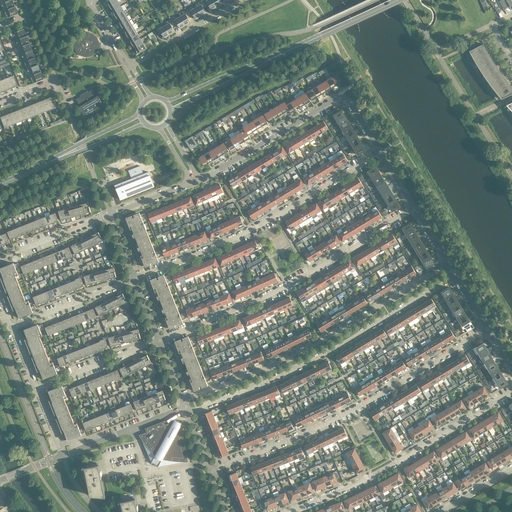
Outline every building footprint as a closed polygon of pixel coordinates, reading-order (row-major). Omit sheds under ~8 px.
[(9,0),(1,3),(3,10),(15,6),(14,6),(12,0),(9,0)] [(205,6),(202,0),(197,3),(199,6),(196,7),(201,16),(202,15),(202,16),(205,15),(204,14),(206,13),(203,7),(205,6)] [(202,0),(205,6),(208,4),(211,10),(213,9),(214,9),(216,8),(216,7),(217,7),(212,0),(202,0)] [(121,6),(118,2),(110,7),(112,9),(113,9),(114,11),(121,6)] [(15,6),(3,10),(6,17),(10,15),(10,16),(17,13),(14,6),(15,6)] [(124,11),(121,6),(114,11),(115,13),(114,13),(115,16),(124,11)] [(191,7),(186,10),(190,15),(192,14),(196,19),(197,18),(198,19),(200,17),(201,16),(196,7),(193,9),(191,7)] [(190,15),(186,10),(182,13),(183,15),(180,17),(185,25),(186,25),(189,24),(189,23),(190,22),(187,17),(190,15)] [(127,16),(124,11),(115,16),(117,19),(118,18),(119,20),(127,16)] [(129,20),(127,16),(119,20),(120,22),(119,23),(121,26),(129,20)] [(176,16),(171,19),(174,24),(177,23),(180,28),(182,27),(182,28),(185,26),(184,26),(185,25),(180,17),(177,18),(176,16)] [(174,24),(171,19),(166,22),(167,24),(164,26),(169,35),(170,34),(171,35),(173,33),(175,32),(171,26),(174,24)] [(132,25),(129,20),(121,26),(123,28),(124,28),(125,29),(132,25)] [(135,30),(132,25),(125,29),(126,31),(125,32),(126,35),(135,30)] [(168,35),(169,35),(164,26),(161,28),(160,25),(155,28),(158,34),(161,32),(164,38),(166,37),(169,36),(168,35)] [(12,33),(15,40),(26,36),(23,29),(23,28),(12,33)] [(138,34),(135,30),(126,35),(128,37),(129,37),(130,39),(138,34)] [(96,37),(95,36),(94,35),(93,36),(93,35),(92,35),(91,34),(90,34),(89,34),(88,37),(85,37),(85,33),(83,34),(82,34),(81,34),(80,35),(79,34),(78,35),(77,36),(76,37),(76,36),(76,37),(77,37),(77,38),(76,39),(76,40),(75,40),(75,41),(75,42),(76,42),(76,46),(75,46),(75,47),(75,48),(75,49),(76,50),(76,51),(75,51),(76,52),(77,53),(77,54),(78,54),(79,53),(79,54),(80,54),(81,55),(82,55),(83,56),(83,54),(84,54),(85,54),(86,55),(87,54),(87,56),(88,56),(90,55),(91,55),(92,54),(92,55),(93,55),(94,54),(95,53),(96,52),(95,52),(95,51),(96,50),(96,49),(97,47),(96,47),(96,43),(97,43),(97,42),(97,41),(96,40),(96,39),(97,38),(96,38),(96,37)] [(140,39),(138,34),(130,39),(131,41),(132,44),(140,39)] [(26,36),(15,40),(18,47),(29,43),(26,36)] [(143,44),(140,39),(132,44),(134,47),(135,46),(136,48),(143,44)] [(29,43),(18,47),(21,54),(32,50),(29,43)] [(146,49),(143,44),(136,48),(137,50),(136,50),(137,54),(141,51),(142,52),(145,50),(145,49),(146,49)] [(483,44),(469,51),(469,52),(472,56),(475,62),(478,67),(481,72),(494,64),(493,61),(491,59),(490,56),(488,54),(487,52),(486,49),(484,47),(483,44)] [(32,50),(21,54),(24,62),(35,57),(32,50)] [(35,57),(24,62),(27,69),(38,64),(37,64),(35,57)] [(38,65),(38,64),(27,69),(29,76),(40,72),(40,71),(38,65)] [(494,64),(481,72),(484,77),(488,82),(492,87),(495,91),(495,92),(507,82),(506,80),(504,78),(502,75),(501,73),(499,71),(497,68),(496,66),(494,64)] [(40,72),(29,76),(32,82),(36,81),(36,82),(43,79),(40,72)] [(331,77),(332,77),(337,85),(336,86),(337,86),(339,85),(338,84),(342,82),(343,81),(342,80),(342,79),(341,79),(340,79),(337,74),(336,74),(334,76),(334,75),(331,77)] [(13,75),(7,78),(12,89),(12,88),(17,86),(17,85),(17,86),(13,75)] [(332,77),(331,77),(329,79),(329,78),(327,80),(326,80),(327,80),(332,88),(332,89),(334,88),(333,87),(336,86),(337,85),(332,77)] [(12,89),(7,78),(2,80),(6,91),(6,90),(11,88),(11,89),(12,89)] [(327,80),(324,82),(324,81),(322,83),(321,83),(322,83),(327,91),(327,92),(329,91),(329,90),(332,89),(332,88),(327,80)] [(507,82),(495,92),(499,96),(501,99),(511,93),(511,87),(511,86),(509,84),(507,82)] [(322,83),(320,85),(319,84),(317,86),(317,85),(316,86),(317,86),(322,94),(322,95),(324,94),(324,93),(327,91),(322,83)] [(317,86),(315,88),(314,87),(312,89),(312,88),(312,89),(317,97),(317,98),(319,97),(319,96),(322,94),(317,86)] [(312,89),(310,91),(310,90),(307,92),(307,91),(307,92),(312,100),(313,101),(314,100),(314,99),(317,97),(312,89)] [(87,91),(84,93),(80,96),(80,97),(76,99),(80,106),(79,107),(85,118),(104,107),(98,96),(97,97),(92,90),(88,92),(87,91)] [(300,96),(305,104),(305,105),(306,105),(308,104),(307,103),(311,101),(306,93),(303,95),(303,94),(300,96)] [(300,96),(298,98),(298,97),(295,99),(296,99),(301,107),(300,107),(301,108),(303,107),(302,106),(305,105),(305,104),(300,96)] [(45,99),(44,99),(49,110),(55,108),(53,104),(53,103),(52,100),(51,97),(50,97),(45,99)] [(49,110),(44,99),(44,100),(39,102),(39,101),(43,112),(49,110)] [(296,99),(295,99),(293,101),(293,100),(291,102),(290,102),(291,102),(296,110),(296,111),(298,110),(297,109),(300,107),(301,107),(296,99)] [(43,112),(39,101),(39,102),(34,104),(34,103),(33,104),(38,114),(43,112)] [(279,105),(284,113),(284,114),(286,113),(286,112),(289,110),(285,105),(286,104),(284,102),(282,103),(281,103),(279,105),(279,104),(279,105)] [(291,102),(288,104),(288,103),(286,104),(285,105),(289,110),(291,113),(291,114),(293,113),(292,112),(296,110),(291,102)] [(38,114),(33,104),(28,106),(32,117),(38,114)] [(272,109),(270,105),(267,107),(269,111),(274,119),(275,120),(276,119),(276,118),(279,116),(274,108),(272,109)] [(279,105),(277,106),(274,107),(274,108),(279,116),(279,117),(281,116),(281,115),(284,113),(279,105)] [(32,117),(28,106),(27,106),(22,108),(26,119),(32,117)] [(269,111),(267,107),(262,110),(270,123),(272,122),(271,121),(274,119),(269,111)] [(26,119),(22,108),(17,110),(21,121),(26,119)] [(21,121),(17,110),(16,110),(16,111),(11,113),(11,112),(15,123),(21,121)] [(335,118),(337,120),(344,116),(343,113),(341,111),(334,115),(335,118)] [(15,123),(11,112),(11,113),(6,115),(6,114),(5,115),(10,125),(15,123)] [(10,125),(5,115),(0,117),(0,116),(0,117),(4,128),(10,125)] [(260,116),(258,118),(263,126),(266,124),(266,125),(268,124),(268,123),(263,115),(262,115),(260,116)] [(346,118),(344,116),(337,120),(338,123),(340,125),(347,121),(346,118)] [(255,120),(253,121),(258,129),(261,127),(261,128),(263,127),(263,126),(258,118),(257,117),(257,118),(255,119),(255,120)] [(250,123),(248,124),(253,132),(256,130),(256,131),(258,130),(258,129),(253,121),(253,120),(252,120),(252,121),(250,122),(250,123)] [(328,129),(324,121),(323,122),(321,123),(318,124),(318,125),(319,125),(323,132),(328,129)] [(349,123),(347,121),(340,125),(338,126),(341,131),(343,130),(350,125),(349,123)] [(243,127),(244,130),(245,129),(248,135),(251,133),(252,134),(253,133),(253,132),(248,124),(248,123),(247,123),(248,124),(245,125),(245,126),(243,127)] [(319,125),(318,125),(316,126),(314,127),(313,127),(314,128),(318,135),(323,132),(319,125)] [(352,128),(350,125),(343,130),(344,132),(346,135),(353,130),(352,128)] [(244,130),(243,127),(238,130),(239,130),(240,133),(245,141),(248,139),(249,140),(251,139),(250,138),(248,135),(245,129),(244,130)] [(314,128),(311,129),(311,128),(309,130),(308,130),(309,131),(309,130),(313,138),(318,135),(314,128)] [(233,133),(235,135),(235,136),(240,144),(243,142),(244,143),(246,142),(245,141),(240,133),(239,130),(233,133)] [(309,130),(309,131),(307,132),(306,131),(304,133),(303,133),(304,134),(304,133),(308,141),(313,138),(309,130)] [(355,133),(353,130),(346,135),(347,137),(349,140),(356,135),(355,133)] [(304,133),(304,134),(302,135),(301,134),(299,136),(304,144),(308,141),(304,133)] [(235,135),(235,136),(232,137),(233,138),(230,139),(235,147),(238,145),(239,146),(241,145),(240,144),(235,136),(235,135)] [(358,138),(356,135),(349,140),(350,142),(352,145),(359,140),(358,138)] [(236,148),(235,147),(230,139),(230,138),(228,136),(223,139),(230,150),(234,148),(234,149),(236,148)] [(299,136),(297,138),(297,137),(294,139),(299,147),(304,144),(299,136)] [(197,145),(192,137),(185,141),(190,149),(197,145)] [(294,139),(292,141),(292,140),(289,142),(294,150),(299,147),(294,139)] [(361,143),(359,140),(352,145),(353,147),(355,150),(362,145),(361,143)] [(221,145),(219,146),(224,154),(227,152),(227,153),(229,152),(229,151),(224,143),(223,142),(223,143),(221,144),(221,145)] [(289,142),(287,144),(287,143),(284,145),(285,145),(284,146),(289,153),(294,150),(289,142)] [(216,148),(214,149),(219,157),(222,155),(222,156),(224,155),(224,154),(219,146),(218,145),(218,146),(216,147),(216,148)] [(364,147),(362,145),(355,150),(356,152),(358,155),(365,150),(364,147)] [(279,148),(277,150),(281,157),(287,154),(282,147),(282,146),(279,148)] [(211,151),(209,152),(214,160),(217,158),(217,159),(219,158),(219,157),(214,149),(213,148),(213,149),(211,150),(211,151)] [(274,151),(272,153),(277,160),(281,157),(277,150),(277,149),(276,149),(277,149),(274,151)] [(206,154),(204,155),(209,163),(212,161),(213,162),(214,161),(214,160),(209,152),(209,151),(208,151),(208,152),(206,153),(206,154)] [(270,154),(267,156),(272,163),(277,160),(272,153),(272,152),(269,154),(270,154)] [(348,161),(343,153),(343,154),(339,156),(343,164),(347,161),(348,161)] [(210,164),(209,163),(204,155),(204,154),(203,154),(204,155),(201,156),(199,158),(202,163),(202,164),(201,164),(201,165),(201,166),(202,166),(203,166),(204,166),(207,164),(208,165),(210,164)] [(265,157),(263,159),(262,159),(267,166),(272,163),(267,156),(267,155),(264,157),(265,157)] [(170,175),(162,156),(151,160),(156,171),(158,170),(161,176),(163,174),(165,177),(170,175)] [(343,164),(339,156),(334,159),(339,166),(343,164)] [(260,160),(258,162),(257,162),(262,169),(267,166),(262,159),(263,159),(262,158),(260,160)] [(339,166),(334,159),(330,161),(334,169),(339,166)] [(255,163),(253,165),(252,165),(257,172),(262,169),(257,162),(258,162),(257,161),(255,163)] [(334,169),(330,161),(325,164),(330,171),(334,169)] [(250,166),(248,168),(252,175),(257,172),(252,165),(253,165),(252,164),(250,166)] [(330,171),(325,164),(321,167),(326,174),(330,171)] [(154,186),(151,178),(148,172),(143,174),(140,166),(129,171),(129,170),(128,171),(132,179),(115,185),(120,199),(154,186)] [(245,169),(243,171),(247,178),(252,175),(248,168),(247,167),(245,169)] [(326,174),(321,167),(317,169),(321,177),(326,174)] [(370,174),(371,177),(379,172),(377,169),(377,170),(376,167),(368,171),(370,174)] [(321,177),(317,169),(312,172),(317,179),(321,177)] [(240,172),(238,174),(242,181),(247,178),(243,171),(243,170),(242,170),(240,172)] [(317,179),(312,172),(308,175),(313,182),(317,179)] [(380,174),(379,172),(371,177),(372,179),(373,179),(374,181),(382,177),(380,174)] [(235,175),(233,176),(233,177),(238,184),(242,181),(238,174),(238,173),(237,173),(238,173),(235,175)] [(313,182),(308,175),(303,177),(308,185),(313,182)] [(233,187),(238,184),(233,177),(233,176),(230,178),(228,180),(228,179),(228,180),(232,187),(233,187)] [(294,180),(296,182),(300,190),(305,187),(305,186),(305,187),(299,177),(294,180)] [(383,179),(382,177),(374,181),(376,184),(375,184),(377,186),(385,182),(383,179)] [(363,185),(358,178),(353,181),(358,188),(362,185),(363,185)] [(358,188),(353,181),(349,183),(354,191),(358,188)] [(300,190),(296,182),(291,185),(296,192),(300,190)] [(386,184),(385,182),(377,186),(378,189),(380,191),(387,187),(386,184)] [(354,191),(349,183),(345,186),(349,193),(354,191)] [(214,186),(218,194),(223,192),(219,184),(217,185),(214,186)] [(296,192),(291,185),(287,188),(291,195),(296,192)] [(214,186),(212,188),(211,187),(209,188),(208,188),(209,189),(212,197),(218,194),(214,186)] [(349,193),(345,186),(340,189),(345,196),(349,193)] [(389,189),(387,187),(380,191),(381,194),(383,196),(391,191),(389,189)] [(291,195),(287,188),(283,190),(287,198),(291,195)] [(209,189),(206,190),(206,189),(204,191),(203,190),(203,191),(204,191),(207,199),(212,197),(209,189)] [(345,196),(340,189),(336,191),(340,199),(345,196)] [(287,198),(283,190),(278,193),(283,200),(287,198)] [(204,191),(203,191),(201,192),(198,193),(198,194),(198,193),(202,201),(207,199),(204,191)] [(340,199),(336,191),(332,194),(336,201),(340,199)] [(392,194),(391,191),(383,196),(384,198),(386,201),(393,196),(392,194)] [(198,193),(198,194),(196,195),(196,194),(193,195),(193,196),(197,204),(202,201),(198,193)] [(283,200),(278,193),(274,196),(278,203),(283,200)] [(336,201),(332,194),(327,197),(332,204),(336,201)] [(278,203),(274,196),(269,198),(274,206),(278,203)] [(395,199),(393,196),(386,201),(387,203),(389,206),(396,201),(395,199)] [(187,198),(185,199),(188,207),(194,205),(190,197),(191,197),(190,197),(187,198)] [(332,204),(327,197),(323,199),(327,207),(332,204)] [(182,200),(180,201),(179,201),(183,209),(188,207),(185,199),(185,198),(184,199),(185,199),(182,200)] [(274,206),(269,198),(265,201),(269,208),(274,206)] [(327,207),(323,199),(318,202),(323,209),(327,207)] [(177,202),(174,203),(177,211),(183,209),(179,201),(180,201),(179,201),(177,202)] [(269,208),(265,201),(261,204),(265,211),(269,208)] [(398,203),(396,201),(389,206),(390,208),(392,211),(399,206),(398,204),(398,203)] [(171,205),(169,205),(169,206),(172,214),(177,211),(174,203),(171,204),(171,205)] [(317,203),(316,203),(312,206),(316,213),(321,211),(316,204),(317,203)] [(265,211),(261,204),(256,206),(261,214),(265,211)] [(166,207),(164,208),(167,216),(172,214),(169,206),(169,205),(166,206),(166,207)] [(261,214),(256,206),(252,209),(256,216),(261,214)] [(318,216),(316,213),(312,206),(307,209),(312,216),(313,219),(318,216)] [(161,209),(158,210),(161,218),(167,216),(164,208),(164,207),(163,207),(161,208),(161,209)] [(156,211),(153,212),(156,220),(161,218),(158,210),(158,209),(155,210),(156,211)] [(256,216),(252,209),(248,211),(247,211),(252,219),(256,216)] [(312,216),(307,209),(303,211),(307,219),(312,216)] [(382,217),(377,210),(373,213),(377,220),(382,217)] [(148,214),(147,214),(151,222),(156,220),(153,212),(153,211),(150,212),(150,213),(148,214)] [(307,219),(303,211),(299,214),(303,221),(307,219)] [(58,221),(55,213),(50,215),(53,223),(58,221)] [(133,215),(134,217),(132,218),(131,216),(126,218),(127,220),(123,221),(127,229),(132,227),(143,223),(143,222),(148,219),(145,213),(140,215),(139,213),(133,215)] [(363,215),(364,218),(369,225),(373,223),(368,215),(367,213),(363,215)] [(377,220),(373,213),(368,215),(373,223),(377,220)] [(303,221),(299,214),(294,217),(299,224),(303,221)] [(245,219),(243,215),(240,217),(240,216),(239,216),(235,218),(238,226),(243,224),(242,220),(245,219)] [(299,224),(294,217),(290,219),(294,227),(299,224)] [(238,226),(235,218),(230,220),(234,228),(238,226)] [(369,225),(364,218),(360,220),(364,228),(369,225)] [(294,227),(290,219),(286,222),(285,222),(288,226),(287,227),(287,228),(288,228),(289,229),(290,230),(290,229),(294,227)] [(234,228),(230,220),(225,222),(229,230),(234,228)] [(364,228),(360,220),(355,223),(360,231),(364,228)] [(229,230),(225,222),(221,224),(224,232),(229,230)] [(146,230),(143,223),(132,227),(134,234),(132,234),(133,238),(135,237),(137,242),(149,237),(147,232),(146,230)] [(360,231),(355,223),(351,226),(356,233),(360,231)] [(224,232),(221,224),(216,226),(220,234),(224,232)] [(404,231),(405,233),(413,229),(412,226),(410,224),(402,228),(404,231)] [(220,234),(216,226),(212,228),(215,236),(220,234)] [(356,233),(351,226),(347,228),(351,236),(356,233)] [(215,236),(212,228),(207,231),(210,238),(210,239),(215,236)] [(351,236),(347,228),(342,231),(347,238),(351,236)] [(415,231),(413,229),(405,233),(407,236),(408,238),(416,233),(414,231),(415,231)] [(15,238),(12,230),(7,232),(10,240),(15,238)] [(347,238),(342,231),(338,234),(342,241),(347,238)] [(103,240),(98,232),(94,234),(98,243),(103,240)] [(204,232),(199,234),(203,242),(208,240),(208,239),(207,240),(204,232)] [(9,242),(6,233),(1,235),(4,244),(9,242)] [(417,236),(416,233),(408,238),(410,240),(410,241),(411,243),(419,238),(418,236),(417,236)] [(98,243),(94,234),(89,237),(94,245),(98,243)] [(397,242),(392,234),(388,237),(392,244),(397,242)] [(336,235),(331,238),(336,245),(340,242),(336,235)] [(94,245),(89,237),(85,239),(89,248),(94,245)] [(151,243),(149,237),(137,242),(139,247),(137,248),(139,251),(141,250),(143,256),(155,252),(152,245),(152,244),(151,243)] [(394,247),(392,244),(388,237),(383,240),(388,247),(389,249),(394,247)] [(336,245),(331,238),(327,241),(331,248),(336,245)] [(420,241),(419,238),(411,243),(413,245),(414,248),(422,243),(420,241)] [(89,248),(85,239),(80,241),(84,250),(89,248)] [(255,241),(250,243),(254,251),(258,249),(259,249),(258,248),(261,246),(259,243),(257,244),(255,240),(255,241)] [(388,247),(383,240),(379,242),(383,250),(388,247)] [(84,250),(80,241),(76,244),(80,252),(84,250)] [(331,248),(327,241),(322,243),(327,251),(331,248)] [(383,250),(379,242),(375,245),(379,252),(383,250)] [(255,253),(254,251),(250,243),(245,245),(249,253),(250,255),(255,253)] [(327,251),(322,243),(318,246),(322,253),(327,251)] [(423,246),(422,243),(414,248),(416,250),(417,253),(425,248),(424,246),(423,246)] [(80,252),(76,244),(71,246),(75,255),(80,252)] [(249,253),(245,245),(241,247),(244,255),(249,253)] [(379,252),(375,245),(370,248),(375,255),(379,252)] [(322,253),(318,246),(314,249),(318,256),(322,253)] [(69,247),(66,248),(64,249),(67,257),(66,257),(67,258),(72,256),(69,247)] [(169,255),(166,247),(161,249),(164,257),(165,257),(169,255)] [(244,255),(241,247),(236,249),(240,257),(244,255)] [(375,255),(370,248),(366,250),(370,258),(375,255)] [(426,250),(425,248),(417,253),(419,255),(420,257),(428,253),(426,250)] [(241,260),(240,257),(236,249),(231,251),(235,259),(236,262),(241,260)] [(318,256),(314,249),(309,251),(314,259),(318,256)] [(370,258),(366,250),(362,253),(366,260),(370,258)] [(163,258),(160,251),(155,253),(155,252),(143,256),(138,259),(141,266),(144,265),(145,267),(151,265),(150,263),(152,262),(153,264),(159,262),(158,260),(163,258)] [(235,259),(231,251),(227,253),(230,261),(235,259)] [(314,259),(309,251),(305,254),(305,255),(305,256),(305,257),(306,257),(307,258),(309,261),(314,259)] [(232,264),(230,261),(227,253),(222,255),(227,266),(232,264)] [(366,260),(362,253),(357,256),(362,263),(366,260)] [(429,255),(428,253),(420,257),(422,260),(423,262),(431,258),(429,255)] [(227,266),(222,255),(217,257),(217,258),(222,268),(227,266)] [(362,263),(357,256),(352,258),(353,259),(357,266),(362,263)] [(215,258),(210,260),(213,268),(218,266),(215,259),(215,258)] [(423,262),(425,265),(428,270),(435,266),(433,263),(434,263),(432,260),(431,258),(423,262)] [(350,260),(345,263),(349,270),(354,268),(350,261),(350,260)] [(18,263),(14,264),(13,263),(0,268),(4,280),(15,276),(18,275),(15,268),(19,267),(18,263)] [(349,270),(345,263),(340,266),(345,273),(349,270)] [(29,272),(26,264),(21,266),(24,274),(29,272)] [(200,277),(199,274),(196,266),(191,268),(194,276),(195,279),(200,277)] [(345,273),(340,266),(336,268),(341,276),(345,273)] [(411,266),(406,269),(411,277),(416,274),(416,273),(412,267),(411,266)] [(342,278),(341,276),(336,268),(332,271),(338,281),(342,278)] [(411,277),(406,269),(402,271),(407,279),(411,277)] [(338,281),(332,271),(327,274),(333,283),(338,281)] [(407,279),(402,271),(397,274),(398,275),(402,282),(407,279)] [(279,276),(277,272),(274,273),(269,275),(273,283),(277,281),(278,281),(276,277),(279,276)] [(180,281),(177,273),(172,275),(175,284),(175,283),(180,281)] [(333,283),(327,274),(323,276),(329,286),(333,283)] [(158,277),(159,279),(157,280),(156,278),(150,280),(151,282),(148,283),(151,291),(156,289),(168,285),(167,283),(172,281),(170,275),(164,277),(164,275),(158,277)] [(259,277),(260,279),(263,287),(268,285),(265,277),(264,275),(259,277)] [(273,283),(269,275),(265,277),(268,285),(273,283)] [(398,275),(393,278),(397,285),(402,282),(398,275)] [(21,289),(15,276),(4,280),(9,294),(21,289)] [(329,286),(323,276),(319,279),(324,289),(329,286)] [(75,279),(75,280),(76,280),(79,288),(84,286),(80,277),(75,279)] [(393,277),(388,280),(393,288),(397,285),(393,278),(393,277)] [(263,287),(260,279),(255,281),(259,289),(263,287)] [(324,289),(319,279),(314,282),(320,292),(324,289)] [(393,288),(388,280),(383,283),(384,284),(388,291),(393,288)] [(259,289),(255,281),(251,283),(254,291),(259,289)] [(320,292),(314,282),(310,284),(316,294),(320,292)] [(254,291),(251,283),(246,285),(249,293),(254,291)] [(316,294),(310,284),(305,287),(310,294),(311,297),(316,294)] [(384,284),(379,286),(384,293),(388,291),(384,284)] [(170,292),(168,285),(156,289),(159,296),(157,296),(158,300),(160,299),(162,303),(173,298),(171,293),(171,294),(170,292)] [(249,293),(246,285),(241,287),(245,295),(249,293)] [(379,285),(374,288),(379,296),(384,293),(379,286),(379,285)] [(245,295),(241,287),(237,290),(240,297),(245,295)] [(310,294),(305,287),(301,290),(306,297),(310,294)] [(443,295),(444,297),(452,292),(451,290),(450,290),(449,287),(441,292),(443,295)] [(379,296),(374,288),(369,291),(374,299),(379,296)] [(26,302),(21,289),(9,294),(14,307),(15,307),(28,301),(26,302)] [(240,297),(237,290),(232,292),(235,299),(235,300),(240,297)] [(307,300),(306,297),(301,290),(297,292),(296,292),(303,302),(307,300)] [(374,299),(369,291),(365,294),(365,295),(369,302),(374,299)] [(453,295),(452,292),(444,297),(446,299),(447,302),(455,297),(453,295)] [(127,302),(123,293),(118,296),(122,304),(127,302)] [(229,293),(224,295),(227,303),(232,301),(229,293)] [(41,303),(38,295),(33,297),(36,305),(41,303)] [(362,295),(357,298),(362,306),(367,303),(363,297),(363,296),(362,295)] [(122,304),(118,296),(113,298),(118,307),(122,304)] [(289,297),(285,299),(288,307),(293,305),(296,303),(294,300),(291,301),(290,297),(289,297)] [(456,300),(455,297),(447,302),(449,304),(450,307),(458,302),(456,300)] [(118,307),(113,298),(109,300),(113,309),(118,307)] [(176,305),(173,298),(162,303),(164,309),(162,310),(163,313),(165,312),(168,318),(179,314),(176,307),(176,305)] [(204,300),(205,303),(208,311),(213,309),(209,301),(208,298),(204,300)] [(362,306),(357,298),(353,301),(358,309),(362,306)] [(431,299),(431,298),(426,301),(431,309),(436,306),(435,305),(436,305),(435,305),(431,299)] [(288,307),(285,299),(280,302),(284,309),(288,307)] [(113,309),(109,300),(104,303),(109,311),(113,309)] [(31,307),(28,301),(15,307),(19,318),(33,312),(32,311),(36,310),(34,305),(31,307)] [(358,309),(353,301),(348,304),(353,312),(358,309)] [(431,309),(426,301),(422,304),(427,312),(431,309)] [(284,309),(280,302),(275,304),(279,312),(284,309)] [(459,304),(458,302),(450,307),(452,309),(453,312),(461,307),(459,305),(459,304)] [(109,311),(104,303),(100,305),(104,314),(109,311)] [(279,312),(275,304),(271,306),(274,314),(279,312)] [(353,312),(348,304),(343,307),(344,308),(348,315),(353,312)] [(427,312),(422,304),(417,307),(422,315),(427,312)] [(104,314),(100,305),(95,307),(99,316),(104,314)] [(274,314),(271,306),(266,308),(270,316),(274,314)] [(422,315),(417,307),(413,310),(417,318),(422,315)] [(462,310),(461,307),(453,312),(455,314),(456,317),(464,312),(462,310)] [(194,316),(190,308),(186,310),(185,310),(189,318),(194,316)] [(270,316),(266,308),(261,310),(265,318),(270,316)] [(344,308),(340,310),(344,317),(348,315),(344,308)] [(96,318),(93,309),(88,311),(91,319),(91,320),(96,318)] [(339,309),(334,312),(339,320),(344,317),(340,310),(339,309)] [(265,318),(261,310),(257,312),(260,320),(265,318)] [(417,318),(413,310),(408,313),(413,321),(417,318)] [(260,320),(257,312),(252,314),(256,322),(260,320)] [(339,320),(334,312),(330,315),(335,323),(339,320)] [(465,314),(464,312),(456,317),(458,319),(459,321),(467,317),(465,314)] [(188,319),(185,313),(180,315),(179,314),(168,318),(163,320),(166,328),(169,327),(170,329),(175,327),(174,325),(177,324),(177,326),(183,324),(182,322),(188,319)] [(413,321),(408,313),(403,315),(408,323),(413,321)] [(256,322),(252,314),(248,316),(251,324),(256,322)] [(335,323),(330,315),(325,318),(330,326),(335,323)] [(408,323),(403,315),(399,318),(404,326),(408,323)] [(251,324),(248,316),(242,318),(243,319),(246,326),(251,324)] [(468,319),(467,317),(459,321),(461,324),(462,326),(470,322),(468,319)] [(330,326),(325,318),(321,321),(325,329),(330,326)] [(404,326),(399,318),(394,321),(398,328),(399,329),(404,326)] [(239,320),(234,322),(237,330),(242,328),(239,320)] [(325,329),(321,321),(316,324),(316,325),(317,325),(320,331),(320,332),(325,329)] [(398,328),(394,321),(389,324),(394,331),(394,332),(395,333),(400,331),(399,329),(398,328)] [(471,324),(470,322),(462,326),(464,329),(465,331),(473,327),(471,324)] [(44,328),(42,324),(37,326),(36,325),(24,330),(28,341),(28,342),(40,337),(42,336),(40,330),(44,328)] [(394,331),(389,324),(384,327),(385,327),(389,333),(389,334),(390,335),(394,332),(394,331)] [(53,334),(50,326),(45,328),(48,336),(53,334)] [(308,328),(303,330),(303,331),(307,339),(312,336),(309,329),(308,329),(308,328)] [(382,328),(377,331),(382,338),(382,339),(387,336),(386,335),(387,335),(386,335),(382,329),(383,328),(382,328)] [(298,332),(298,333),(299,334),(302,341),(307,339),(303,331),(303,330),(302,329),(298,332)] [(450,330),(445,333),(450,340),(455,337),(451,331),(450,330)] [(215,342),(214,339),(210,331),(206,333),(209,341),(210,344),(215,342)] [(382,338),(377,331),(373,334),(377,341),(382,338)] [(299,334),(298,333),(293,335),(297,343),(302,341),(299,334)] [(450,340),(445,333),(441,335),(445,343),(450,340)] [(377,341),(373,334),(368,337),(373,345),(378,342),(377,341)] [(204,343),(201,335),(196,337),(199,345),(200,345),(199,345),(204,343)] [(297,343),(293,335),(288,337),(292,346),(297,343)] [(445,343),(441,335),(436,338),(436,339),(437,339),(441,346),(445,343)] [(182,339),(183,341),(181,342),(180,339),(175,342),(175,344),(172,345),(175,353),(180,351),(192,346),(192,345),(197,343),(194,336),(189,338),(188,336),(182,339)] [(45,351),(40,337),(28,342),(33,355),(45,351)] [(292,346),(288,337),(283,340),(288,348),(292,346)] [(373,345),(368,337),(364,340),(368,348),(373,345)] [(108,347),(105,339),(99,341),(100,341),(103,349),(106,348),(108,347)] [(436,339),(432,342),(436,349),(441,346),(437,339),(436,339)] [(288,348),(283,340),(279,342),(283,351),(288,348)] [(368,348),(364,340),(359,342),(364,350),(368,348)] [(432,341),(427,344),(432,352),(436,349),(432,342),(432,341)] [(283,351),(279,342),(274,345),(278,353),(283,351)] [(364,350),(359,342),(354,345),(359,352),(358,352),(359,353),(364,350)] [(432,352),(427,344),(422,347),(427,354),(432,352)] [(476,347),(472,349),(476,355),(479,353),(486,349),(485,346),(483,344),(477,348),(476,347)] [(278,353),(274,345),(269,347),(273,355),(278,353)] [(359,352),(354,345),(350,348),(354,355),(358,352),(359,352)] [(195,353),(192,346),(180,351),(183,357),(181,358),(182,361),(184,360),(186,365),(198,361),(196,355),(195,355),(195,353)] [(273,355),(269,347),(264,349),(264,350),(264,351),(265,351),(268,357),(268,358),(273,355)] [(427,354),(422,347),(417,349),(418,350),(422,357),(427,354)] [(354,355),(350,348),(345,351),(350,359),(355,356),(354,355)] [(488,351),(486,349),(479,353),(480,356),(482,358),(489,354),(488,351)] [(418,350),(414,353),(418,360),(422,357),(418,350)] [(50,363),(45,351),(33,355),(38,368),(39,368),(53,362),(52,362),(50,363)] [(260,351),(255,353),(259,361),(264,359),(261,352),(260,351)] [(350,359),(345,351),(341,354),(345,362),(350,359)] [(413,352),(408,355),(413,363),(418,360),(414,353),(413,352)] [(259,361),(255,353),(250,355),(253,363),(259,361)] [(345,362),(341,354),(336,357),(340,363),(340,364),(340,363),(341,364),(345,362)] [(491,356),(489,354),(482,358),(483,361),(485,363),(492,359),(491,356)] [(151,363),(147,355),(142,357),(147,366),(151,363)] [(253,363),(250,355),(245,357),(248,365),(253,363)] [(413,363),(408,355),(404,358),(404,359),(408,366),(413,363)] [(465,355),(460,358),(465,366),(467,369),(472,366),(470,363),(469,362),(470,361),(469,361),(465,355),(466,355),(465,355)] [(65,364),(62,356),(57,358),(60,366),(65,364)] [(147,366),(142,357),(138,359),(142,368),(147,366)] [(248,365),(245,357),(240,359),(243,367),(248,365)] [(395,361),(396,362),(401,370),(406,367),(402,361),(402,360),(400,358),(395,361)] [(465,366),(460,358),(456,360),(461,368),(465,366)] [(142,368),(138,359),(133,362),(138,370),(142,368)] [(229,361),(230,364),(233,371),(238,369),(235,362),(235,361),(234,359),(229,361)] [(243,367),(240,359),(235,361),(235,362),(238,369),(243,367)] [(494,361),(492,359),(485,363),(486,366),(486,365),(488,368),(495,363),(494,361)] [(461,368),(456,360),(451,363),(455,370),(456,371),(461,368)] [(200,367),(198,361),(186,365),(188,371),(186,371),(187,374),(189,374),(192,380),(204,375),(201,368),(200,367)] [(328,361),(323,364),(327,372),(332,370),(332,369),(332,368),(331,368),(328,362),(328,361)] [(55,368),(53,362),(39,368),(43,379),(56,374),(55,373),(60,371),(59,367),(55,368)] [(138,370),(133,362),(129,364),(133,373),(138,370)] [(401,370),(396,362),(392,365),(397,373),(401,370)] [(455,370),(451,363),(447,366),(451,373),(455,370)] [(497,366),(495,363),(488,368),(489,371),(490,373),(498,368),(497,366)] [(133,373),(129,364),(124,366),(128,375),(133,373)] [(230,364),(226,366),(225,366),(228,373),(233,371),(230,364)] [(327,372),(323,364),(318,366),(322,374),(327,372)] [(225,365),(220,367),(223,375),(228,373),(225,366),(226,366),(225,365)] [(397,373),(392,365),(387,368),(392,376),(397,373)] [(128,375),(124,366),(119,369),(124,377),(128,375)] [(322,374),(318,366),(313,368),(317,376),(317,377),(322,374)] [(451,373),(447,366),(442,369),(447,377),(452,374),(451,373)] [(223,375),(220,367),(215,369),(218,377),(223,375)] [(317,376),(313,368),(308,371),(313,381),(318,378),(317,377),(317,376)] [(392,376),(387,368),(382,371),(383,372),(387,379),(392,376)] [(500,371),(498,368),(490,373),(492,375),(493,378),(501,373),(499,371),(500,371)] [(218,377),(215,369),(210,371),(210,372),(213,379),(213,380),(218,377)] [(447,377),(442,369),(437,372),(442,380),(447,377)] [(121,379),(117,370),(112,372),(115,380),(115,381),(121,379)] [(313,381),(308,371),(304,373),(307,380),(308,381),(308,382),(308,383),(313,381)] [(383,372),(379,374),(383,381),(387,379),(383,372)] [(442,380),(437,372),(433,374),(438,382),(442,380)] [(307,380),(304,373),(299,376),(303,384),(308,382),(308,381),(307,380)] [(378,373),(373,376),(378,384),(383,381),(379,374),(378,373)] [(503,376),(501,373),(493,378),(495,380),(496,383),(504,378),(503,376)] [(438,382),(433,374),(428,377),(433,385),(438,382)] [(212,381),(209,375),(204,377),(204,375),(192,380),(187,382),(190,390),(193,389),(194,391),(200,389),(199,386),(201,386),(202,388),(207,385),(207,383),(212,381)] [(303,384),(299,376),(294,378),(298,386),(303,384)] [(378,384),(373,376),(369,379),(374,387),(378,384)] [(433,385),(428,377),(424,380),(428,388),(433,385)] [(298,386),(294,378),(289,380),(293,389),(298,386)] [(505,380),(504,378),(496,383),(498,385),(499,388),(507,383),(505,380)] [(374,387),(369,379),(364,382),(365,383),(369,390),(374,387)] [(293,389),(289,380),(284,383),(288,391),(293,389)] [(428,388),(424,380),(419,383),(423,390),(424,391),(428,388)] [(288,391),(284,383),(279,385),(279,386),(279,385),(283,392),(282,392),(283,393),(283,392),(283,393),(288,391)] [(365,383),(360,386),(364,393),(369,390),(365,383)] [(417,384),(412,387),(416,394),(421,391),(420,391),(417,385),(417,384)] [(359,396),(364,393),(360,386),(360,385),(355,388),(355,389),(359,395),(359,396)] [(68,390),(66,386),(61,388),(60,386),(48,391),(53,402),(52,403),(64,399),(66,398),(64,391),(68,390)] [(277,386),(271,388),(275,397),(280,395),(279,394),(280,394),(280,393),(279,393),(277,386)] [(77,395),(74,387),(69,389),(72,397),(77,395)] [(416,394),(412,387),(407,390),(412,398),(417,395),(416,394)] [(483,387),(478,390),(483,398),(488,395),(483,387)] [(275,397),(271,388),(266,390),(269,398),(269,399),(275,397)] [(166,399),(162,390),(157,392),(161,401),(166,399)] [(412,398),(407,390),(402,393),(407,401),(412,398)] [(483,398),(478,390),(473,393),(478,401),(483,398)] [(161,401),(157,392),(152,394),(156,403),(161,401)] [(264,400),(261,392),(256,394),(260,403),(265,401),(264,400)] [(347,392),(342,394),(346,403),(351,400),(348,393),(347,393),(347,392)] [(407,401),(402,393),(398,396),(403,404),(407,401)] [(478,401),(473,393),(468,396),(473,404),(478,401)] [(156,403),(152,394),(148,396),(151,405),(156,403)] [(260,403),(256,394),(251,396),(255,405),(260,403)] [(346,403),(342,394),(337,397),(341,405),(346,403)] [(151,405),(148,396),(143,398),(146,407),(151,405)] [(255,405),(251,396),(246,398),(250,407),(255,405)] [(403,404),(398,396),(393,399),(398,406),(403,404)] [(473,404),(468,396),(464,399),(467,404),(468,407),(473,404)] [(341,405),(337,397),(332,399),(333,400),(336,408),(341,405)] [(461,400),(456,403),(461,411),(466,408),(464,406),(467,404),(464,399),(463,399),(463,397),(460,399),(461,400)] [(146,407),(143,398),(138,400),(142,409),(146,407)] [(250,407),(246,398),(241,400),(244,408),(244,409),(250,407)] [(69,412),(64,399),(52,403),(57,416),(69,412)] [(398,406),(393,399),(389,401),(393,409),(398,406)] [(142,409),(138,400),(133,402),(137,411),(142,409)] [(244,408),(241,400),(236,402),(239,410),(244,408)] [(333,400),(328,403),(331,410),(336,408),(333,400)] [(393,409),(389,401),(384,404),(389,412),(393,409)] [(239,410),(236,402),(231,404),(234,413),(240,411),(239,410)] [(328,403),(323,405),(327,412),(331,410),(328,403)] [(461,411),(456,403),(451,406),(456,414),(461,411)] [(134,412),(130,404),(125,406),(129,414),(134,412)] [(234,413),(231,404),(226,406),(226,407),(226,406),(229,413),(229,414),(229,415),(234,413)] [(323,404),(318,406),(322,415),(327,412),(323,405),(323,404)] [(389,412),(384,404),(379,407),(384,415),(389,412)] [(322,415),(318,406),(313,409),(317,417),(322,415)] [(456,414),(451,406),(446,409),(451,417),(456,414)] [(384,415),(379,407),(375,410),(380,418),(384,415)] [(317,417),(313,409),(308,411),(312,419),(317,417)] [(451,417),(446,409),(441,412),(446,420),(451,417)] [(380,418),(375,410),(370,413),(374,419),(374,420),(375,421),(380,418)] [(204,418),(205,420),(214,416),(212,411),(204,414),(205,418),(204,418)] [(312,419),(308,411),(303,413),(307,422),(312,419)] [(74,424),(69,412),(57,416),(63,429),(77,424),(77,423),(74,424)] [(446,420),(441,412),(436,415),(441,423),(446,420)] [(498,412),(493,415),(498,423),(503,420),(498,412)] [(307,422),(303,413),(298,416),(302,424),(307,422)] [(441,423),(436,415),(431,418),(430,417),(428,419),(428,420),(432,426),(435,424),(436,426),(441,423)] [(498,423),(493,415),(488,418),(493,426),(498,423)] [(216,422),(214,416),(205,420),(206,422),(206,421),(208,425),(216,422)] [(302,424),(298,416),(293,418),(294,419),(294,420),(297,426),(297,427),(302,424)] [(284,420),(285,423),(288,430),(293,428),(290,421),(289,418),(284,420)] [(493,426),(488,418),(483,421),(488,429),(493,426)] [(142,440),(151,463),(152,463),(158,466),(158,467),(158,466),(183,462),(183,461),(186,461),(186,458),(180,427),(181,424),(179,423),(179,422),(179,421),(178,421),(177,421),(174,420),(173,423),(166,425),(166,424),(165,421),(145,429),(146,432),(146,433),(144,434),(141,437),(142,439),(142,440)] [(432,426),(428,420),(424,423),(428,431),(433,428),(432,426)] [(91,429),(88,421),(83,423),(86,431),(91,429)] [(488,429),(483,421),(478,424),(483,432),(488,429)] [(218,427),(216,422),(208,425),(209,428),(208,429),(209,431),(218,427)] [(288,430),(285,423),(280,425),(283,432),(288,430)] [(428,431),(424,423),(419,426),(423,434),(428,431)] [(79,430),(77,424),(63,429),(64,432),(64,441),(67,439),(68,440),(80,436),(79,434),(85,432),(83,428),(79,430)] [(274,426),(275,427),(278,434),(283,432),(280,425),(280,424),(274,426)] [(483,432),(478,424),(473,427),(478,435),(483,432)] [(423,434),(419,426),(414,429),(419,437),(423,434)] [(220,432),(218,427),(209,431),(210,432),(211,432),(212,436),(220,432)] [(275,427),(270,429),(273,436),(278,434),(275,427)] [(343,427),(338,430),(342,438),(347,436),(347,435),(347,434),(343,428),(344,428),(343,427)] [(478,435),(473,427),(468,430),(470,432),(467,434),(470,440),(471,441),(474,439),(473,438),(478,435)] [(270,428),(264,430),(268,438),(273,436),(270,429),(270,428)] [(394,433),(390,428),(382,433),(386,438),(394,433)] [(419,437),(414,429),(409,432),(414,440),(419,437)] [(268,438),(264,430),(259,432),(263,440),(268,438)] [(342,438),(338,430),(333,432),(337,441),(342,438)] [(222,438),(220,432),(212,436),(213,439),(212,439),(213,441),(222,438)] [(263,440),(259,432),(254,434),(258,442),(263,440)] [(337,441),(333,432),(328,435),(332,443),(337,441)] [(466,432),(461,435),(466,443),(470,440),(467,434),(466,432)] [(396,438),(394,433),(386,438),(388,443),(396,438)] [(258,442),(254,434),(249,436),(250,437),(253,444),(258,442)] [(332,443),(328,435),(324,437),(328,445),(332,443)] [(466,443),(461,435),(456,438),(461,446),(466,443)] [(245,439),(244,436),(239,438),(240,441),(239,441),(240,441),(242,448),(248,446),(245,439)] [(328,445),(324,437),(319,439),(322,446),(322,447),(323,448),(328,445)] [(224,443),(222,438),(213,441),(214,443),(215,443),(216,446),(224,443)] [(399,443),(396,438),(388,443),(391,448),(399,443)] [(461,446),(456,438),(451,441),(456,449),(461,446)] [(322,446),(319,439),(314,441),(317,449),(322,447),(322,446)] [(317,449),(314,441),(309,444),(312,451),(313,451),(317,449)] [(456,449),(451,441),(446,444),(451,452),(456,449)] [(226,448),(224,443),(216,446),(218,450),(217,450),(217,452),(226,448)] [(402,448),(399,443),(391,448),(395,453),(402,448)] [(312,451),(309,444),(304,446),(304,447),(307,453),(307,454),(308,455),(313,452),(313,451),(312,451)] [(451,452),(446,444),(441,446),(446,454),(451,452)] [(446,454),(441,446),(436,450),(438,452),(435,453),(435,454),(438,459),(439,461),(442,459),(441,457),(446,454)] [(229,454),(226,448),(217,452),(218,454),(219,453),(221,457),(229,454)] [(301,448),(296,450),(299,458),(304,456),(304,455),(301,448)] [(357,454),(354,449),(346,453),(349,458),(357,454)] [(511,457),(507,449),(502,452),(507,460),(511,457)] [(299,458),(296,450),(291,452),(294,460),(299,458)] [(434,451),(429,454),(433,462),(438,459),(435,454),(435,453),(434,451)] [(294,460),(291,452),(285,454),(289,462),(294,460)] [(507,460),(502,452),(497,455),(502,463),(507,460)] [(289,462),(285,454),(280,456),(284,464),(289,462)] [(360,459),(357,454),(349,458),(346,459),(349,464),(351,463),(360,459)] [(433,462),(429,454),(424,457),(428,465),(433,462)] [(502,463),(497,455),(493,458),(497,466),(502,463)] [(284,464),(280,456),(275,458),(279,466),(284,464)] [(428,465),(424,457),(419,460),(424,468),(428,465)] [(279,466),(275,458),(270,460),(273,467),(274,468),(279,466)] [(497,466),(493,458),(488,461),(487,460),(484,462),(485,463),(488,469),(491,467),(492,469),(497,466)] [(362,464),(360,459),(351,463),(354,468),(362,464)] [(273,467),(270,460),(265,462),(268,469),(269,469),(273,467)] [(424,468),(419,460),(414,463),(419,471),(424,468)] [(268,469),(265,462),(260,464),(264,472),(269,470),(269,469),(268,469)] [(97,463),(96,463),(97,464),(86,466),(85,467),(86,472),(87,479),(90,495),(91,495),(91,494),(97,493),(97,495),(104,493),(105,496),(101,475),(102,475),(101,471),(100,471),(98,471),(97,464),(97,463)] [(419,471),(414,463),(409,466),(414,474),(419,471)] [(488,469),(485,463),(480,466),(485,474),(490,471),(488,469)] [(264,472),(260,464),(255,466),(258,473),(259,474),(264,472)] [(365,469),(362,464),(354,468),(357,473),(365,469)] [(258,473),(255,466),(250,468),(253,475),(258,473)] [(414,474),(409,466),(404,469),(409,477),(414,474)] [(485,474),(480,466),(475,469),(480,477),(485,474)] [(480,477),(475,469),(470,472),(475,480),(480,477)] [(228,480),(229,482),(238,478),(236,472),(228,476),(229,479),(228,480)] [(336,472),(333,473),(328,475),(331,484),(337,481),(336,479),(339,478),(336,472)] [(475,480),(470,472),(465,475),(470,483),(475,480)] [(393,476),(398,484),(399,486),(402,484),(403,481),(398,473),(393,476)] [(331,484),(328,475),(323,477),(326,486),(331,484)] [(470,483),(465,475),(460,478),(465,486),(470,483)] [(398,484),(393,476),(388,478),(393,487),(398,484)] [(326,486),(323,477),(317,479),(321,488),(326,486)] [(240,483),(238,478),(229,482),(230,483),(231,483),(232,486),(240,483)] [(393,487),(388,478),(383,481),(388,489),(393,487)] [(465,486),(460,478),(455,481),(455,479),(452,481),(452,483),(456,488),(459,487),(460,489),(465,486)] [(317,479),(312,482),(315,488),(314,488),(315,490),(321,488),(317,479)] [(309,483),(304,485),(307,494),(313,492),(312,489),(314,488),(315,488),(312,482),(311,480),(308,482),(309,483)] [(388,489),(383,481),(378,484),(379,486),(376,488),(379,494),(380,495),(381,495),(385,505),(388,503),(383,494),(383,492),(388,489)] [(242,489),(240,483),(232,486),(234,490),(233,490),(233,492),(242,489)] [(456,488),(452,483),(448,486),(452,494),(457,490),(456,488)] [(307,494),(304,485),(298,487),(302,496),(307,494)] [(375,485),(370,488),(374,496),(379,494),(376,488),(375,485)] [(452,494),(448,486),(443,489),(448,497),(452,494)] [(302,496),(298,487),(293,489),(297,498),(302,496)] [(374,496),(370,488),(365,491),(369,499),(374,496)] [(244,494),(242,489),(233,492),(234,494),(235,494),(236,497),(244,494)] [(297,498),(293,489),(288,491),(287,490),(284,491),(285,493),(287,499),(290,498),(291,500),(297,498)] [(448,497),(443,489),(438,491),(443,499),(448,497)] [(369,499),(365,491),(360,493),(364,501),(369,499)] [(443,499),(438,491),(433,494),(438,502),(443,499)] [(287,499),(285,493),(279,495),(283,503),(288,501),(287,499)] [(364,501),(360,493),(354,496),(359,504),(364,501)] [(247,499),(244,494),(236,497),(238,501),(237,501),(238,503),(247,499)] [(438,502),(433,494),(428,497),(433,505),(438,502)] [(283,503),(279,495),(274,497),(277,505),(283,503)] [(359,504),(354,496),(349,498),(353,506),(359,504)] [(133,497),(133,498),(123,500),(121,501),(122,506),(123,508),(123,511),(138,511),(138,509),(137,505),(135,505),(134,498),(133,497)] [(277,505),(274,497),(269,499),(272,508),(277,505)] [(433,505),(428,497),(423,500),(428,508),(433,505)] [(353,506),(349,498),(344,501),(345,503),(348,509),(353,506)] [(249,504),(247,499),(238,503),(238,505),(239,504),(241,508),(249,504)] [(272,508),(269,499),(263,501),(267,510),(272,508)] [(336,504),(338,511),(345,511),(349,510),(348,509),(345,503),(342,504),(341,502),(336,504)]
